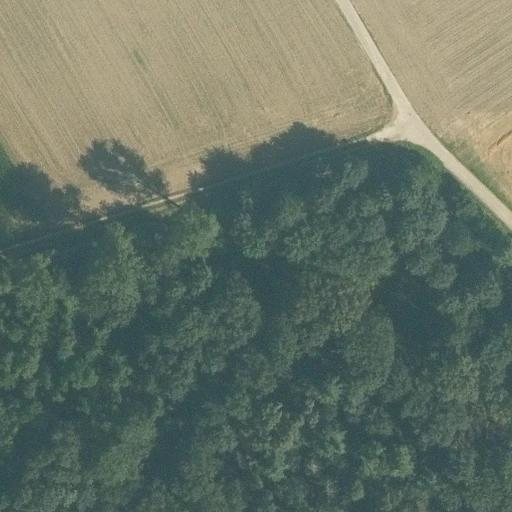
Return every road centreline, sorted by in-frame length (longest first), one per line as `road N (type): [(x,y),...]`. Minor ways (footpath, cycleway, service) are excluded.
road 1 (track): [(413,127),(0,255)]
road 2 (track): [(511,222),(413,127),(338,0)]
